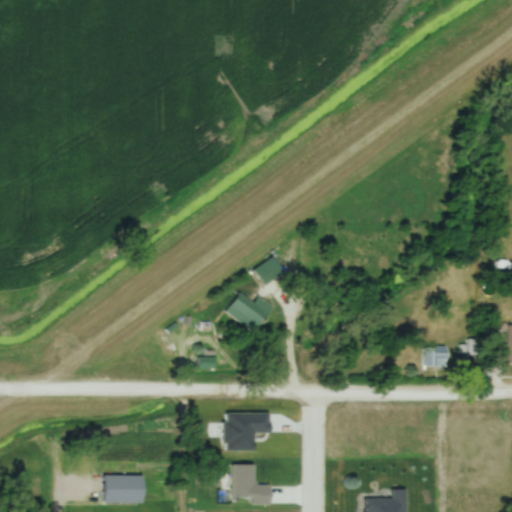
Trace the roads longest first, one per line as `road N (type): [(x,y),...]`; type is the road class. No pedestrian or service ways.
road 1 (residential): [(511,391),(0,392)]
road 2 (residential): [(317,511),(319,392)]
